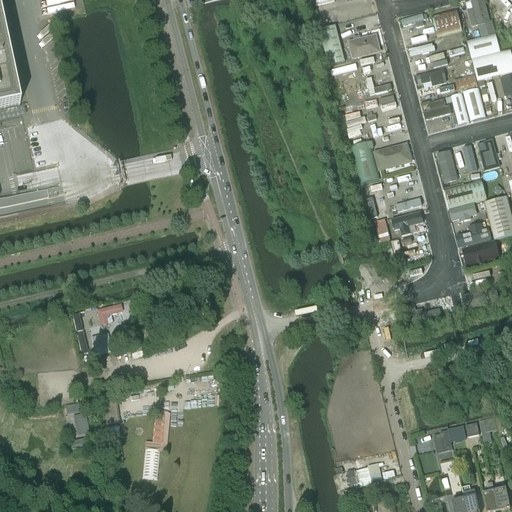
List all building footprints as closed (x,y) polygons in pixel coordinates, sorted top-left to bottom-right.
[(510,32),(511,31),(511,0),(506,0),(504,1),(507,7),(500,10),(510,32)] [(432,16),(438,38),(462,31),(456,10),(432,16)] [(404,29),(427,24),(425,14),(401,20),(404,29)] [(0,218),(1,218),(0,213),(0,110),(6,109),(7,112),(16,110),(16,107),(19,106),(0,16),(0,218)] [(320,31),(329,68),(345,63),(336,27),(320,31)] [(348,41),(353,60),(382,53),(377,34),(348,41)] [(496,37),(468,44),(472,61),(500,54),(496,37)] [(511,55),(511,52),(472,62),(477,83),(511,74),(511,55)] [(448,88),(444,70),(418,76),(422,94),(448,88)] [(454,80),(458,95),(478,90),(474,75),(454,80)] [(464,95),(471,124),(486,120),(486,119),(479,91),(478,91),(464,95)] [(381,180),(371,142),(360,103),(339,108),(359,186),(381,180)] [(390,128),(406,124),(404,116),(371,125),(375,139),(392,135),(390,128)] [(487,141),(481,143),(484,154),(490,153),(487,141)] [(468,157),(475,156),(472,144),(465,146),(468,157)] [(459,181),(451,151),(437,155),(445,184),(459,181)] [(449,211),(487,202),(481,180),(444,190),(449,211)] [(511,239),(511,216),(507,199),(485,204),(495,244),(511,239)] [(433,229),(429,213),(385,224),(390,241),(433,229)] [(395,261),(431,252),(426,236),(391,245),(395,261)] [(440,239),(432,240),(434,253),(442,252),(440,239)] [(499,262),(495,245),(460,255),(464,271),(499,262)] [(500,266),(465,275),(469,292),(504,282),(500,266)] [(185,294),(197,291),(211,287),(210,283),(184,290),(185,294)] [(470,295),(461,298),(464,308),(465,314),(500,305),(496,289),(470,295)] [(451,301),(410,313),(414,328),(455,317),(453,311),(451,301)] [(100,327),(109,325),(108,316),(123,313),(122,305),(97,309),(100,327)] [(80,314),(73,315),(82,354),(89,353),(80,314)] [(111,350),(107,335),(90,339),(94,354),(111,350)] [(116,413),(113,394),(101,396),(106,426),(118,424),(116,413)] [(80,414),(79,405),(65,407),(67,416),(80,414)] [(90,433),(86,414),(73,417),(77,436),(90,433)] [(161,445),(163,417),(155,416),(153,444),(161,445)] [(510,429),(508,418),(494,421),(496,432),(510,429)] [(496,432),(494,421),(487,422),(490,433),(496,432)] [(477,425),(466,428),(468,439),(479,436),(477,425)] [(467,441),(464,428),(448,431),(451,444),(467,441)] [(452,451),(451,446),(448,432),(440,434),(441,435),(433,437),(437,454),(452,451)] [(95,446),(93,438),(72,442),(73,450),(95,446)] [(157,481),(160,453),(160,452),(145,450),(142,479),(157,481)] [(453,461),(441,463),(442,472),(455,470),(453,461)] [(347,472),(351,487),(389,477),(388,472),(383,473),(381,464),(347,472)] [(459,483),(460,476),(453,475),(451,481),(459,483)] [(461,489),(463,499),(466,511),(478,511),(475,497),(471,498),(469,487),(461,489)] [(506,489),(493,492),(497,511),(510,509),(506,489)] [(497,511),(493,492),(482,495),(485,511),(497,511)] [(466,511),(463,499),(452,502),(454,511),(466,511)]
